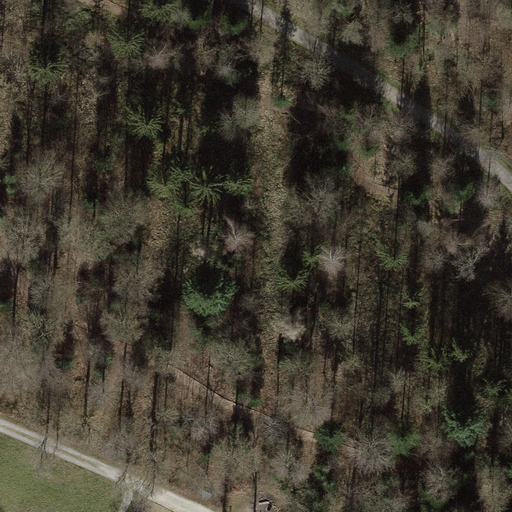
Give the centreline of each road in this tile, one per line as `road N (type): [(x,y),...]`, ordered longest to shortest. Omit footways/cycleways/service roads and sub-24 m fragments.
road 1 (track): [(511,179),(242,0)]
road 2 (track): [(134,480),(0,423)]
